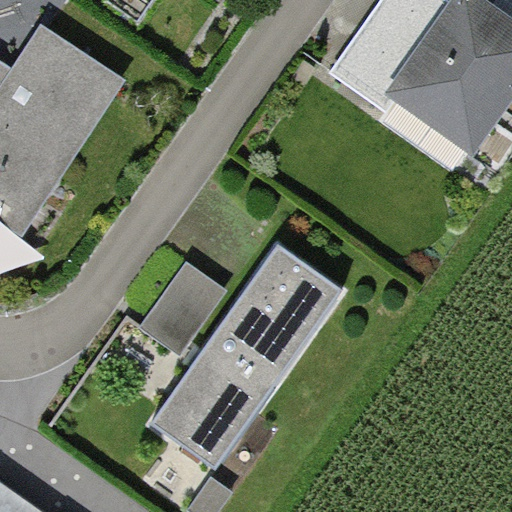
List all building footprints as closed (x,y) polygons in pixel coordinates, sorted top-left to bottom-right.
[(391,101),(449,11),(434,0),(387,0),(334,73),(385,110),(391,101)] [(456,0),(449,11),(391,101),(479,158),(511,107),(511,15),(488,0),(456,0)] [(0,203),(23,218),(110,83),(44,40),(21,76),(0,62),(0,203)] [(342,287),(281,245),(150,433),(211,475),(342,287)] [(36,511),(0,487),(0,511),(36,511)]
